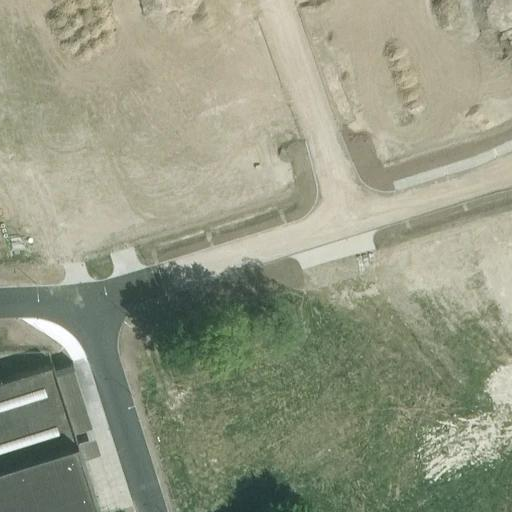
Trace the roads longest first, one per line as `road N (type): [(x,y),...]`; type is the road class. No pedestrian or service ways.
road 1 (unclassified): [(57,304),(113,296),(350,219)]
road 2 (unclassified): [(57,304),(90,325),(150,511)]
road 3 (unclassified): [(350,219),(276,0)]
road 4 (unclassified): [(350,219),(511,166)]
